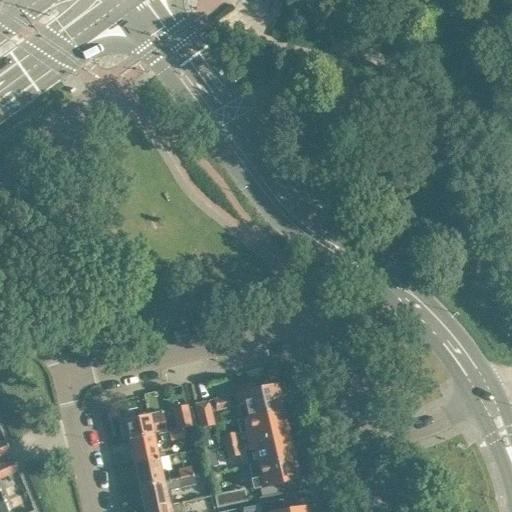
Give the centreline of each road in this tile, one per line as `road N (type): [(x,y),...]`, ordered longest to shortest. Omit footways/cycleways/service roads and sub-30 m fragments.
road 1 (tertiary): [(486,401),(421,312),(272,196),(159,45)]
road 2 (residential): [(366,446),(343,339),(317,322),(61,380)]
road 3 (secondary): [(0,91),(110,11)]
road 4 (unclassified): [(96,511),(61,380)]
road 5 (residential): [(366,446),(443,428),(486,401)]
